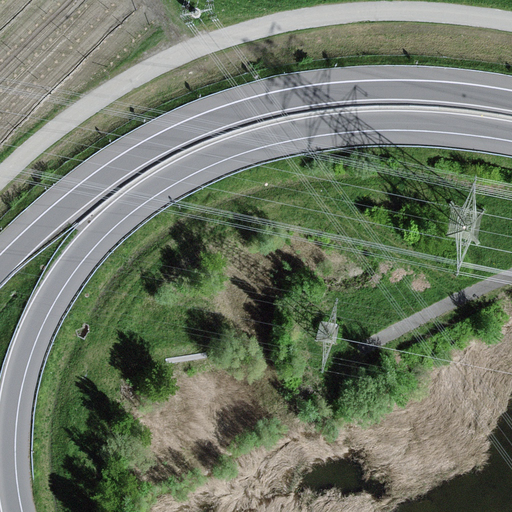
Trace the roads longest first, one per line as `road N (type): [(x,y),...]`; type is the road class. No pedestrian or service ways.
road 1 (motorway): [(15,511),(7,442),(20,364),(52,291),(115,217),(198,163),(291,133),(424,123),(511,134)]
road 2 (motorway): [(511,97),(367,87),(237,108),(126,158),(0,265)]
road 3 (unclassified): [(0,179),(63,120),(229,35),(370,11),(511,20)]
